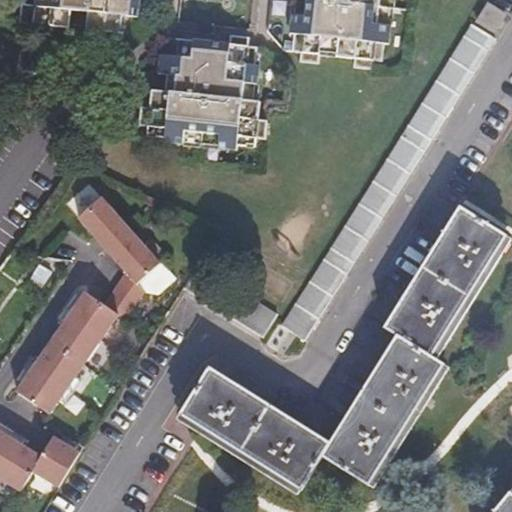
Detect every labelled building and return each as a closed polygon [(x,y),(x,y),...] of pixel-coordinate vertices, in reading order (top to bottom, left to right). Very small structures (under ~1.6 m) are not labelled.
[(20,5),(20,8),(20,23),(68,28),(70,12),(87,14),(85,31),(104,33),(104,41),(121,43),(122,35),(129,34),(131,18),(137,18),(138,0),(34,0),(34,6),(20,5)] [(378,45),(385,44),(388,0),(315,0),(315,1),(302,0),(292,0),(289,36),(293,36),(292,52),(298,53),(298,61),(315,62),(316,55),(351,58),(351,67),(369,68),(370,60),(377,60),(378,45)] [(503,13),(486,3),(475,20),(493,31),(503,13)] [(303,336),(492,39),(471,25),(280,321),(303,336)] [(162,137),(162,142),(234,150),(235,144),(254,146),(255,138),(264,138),(265,121),(257,120),(258,103),(253,102),(255,66),(251,65),(252,49),(246,48),(245,38),(227,36),(227,45),(173,41),(171,58),(158,57),(156,75),(171,76),(169,94),(149,92),(147,109),(138,108),(137,126),(144,127),(144,135),(162,137)] [(121,270),(98,301),(82,291),(14,390),(47,412),(115,312),(121,315),(138,289),(132,281),(154,262),(96,198),(75,217),(121,270)] [(436,359),(506,244),(510,237),(457,204),(427,251),(383,325),(395,334),(331,436),(212,363),(179,415),(298,489),(321,453),(372,485),(447,366),(436,359)] [(201,259),(188,279),(187,281),(265,330),(279,308),(201,259)] [(44,287),(54,272),(42,264),(32,279),(44,287)] [(0,431),(0,479),(5,483),(18,491),(33,471),(55,485),(76,450),(52,435),(36,455),(0,431)] [(511,511),(511,487),(490,511),(511,511)]
